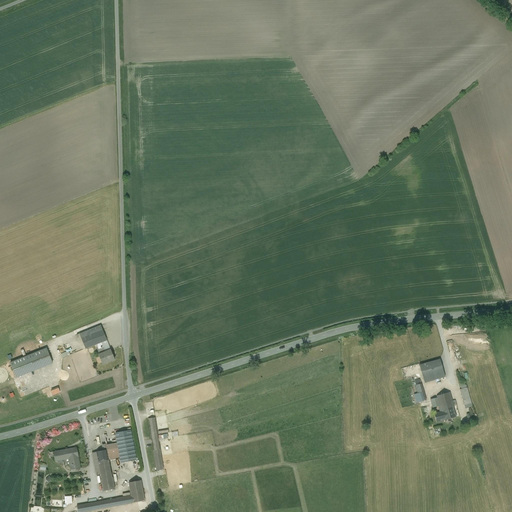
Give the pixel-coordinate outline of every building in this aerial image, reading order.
[(101,326),(79,335),(85,349),(96,345),(107,340),(101,326)] [(107,340),(96,345),(100,354),(111,350),(107,340)] [(449,350),(455,349),(452,340),(446,342),(449,350)] [(47,349),(11,363),(17,378),(53,363),(47,349)] [(100,354),(99,355),(102,364),(114,359),(111,350),(100,354)] [(440,360),(420,366),(423,378),(424,383),(445,377),(440,360)] [(421,384),(413,386),(415,394),(414,395),(417,403),(426,400),(421,384)] [(467,387),(460,389),(464,405),(471,403),(467,387)] [(58,388),(51,391),(53,396),(60,393),(58,388)] [(450,392),(437,396),(440,406),(438,406),(440,412),(434,414),(437,422),(444,420),(456,417),(452,402),(452,401),(450,392)] [(155,418),(148,419),(157,471),(163,469),(155,418)] [(130,430),(116,433),(121,463),(136,460),(130,430)] [(117,443),(106,445),(107,450),(109,460),(119,458),(117,443)] [(77,448),(54,452),(55,461),(58,461),(58,463),(62,463),(62,460),(69,459),(71,470),(80,468),(78,457),(77,448)] [(109,460),(107,450),(97,452),(98,460),(94,461),(95,469),(100,468),(102,480),(101,480),(103,491),(115,489),(113,477),(112,478),(109,460)] [(131,496),(77,506),(78,511),(81,511),(144,501),(141,480),(129,483),(131,496)]
